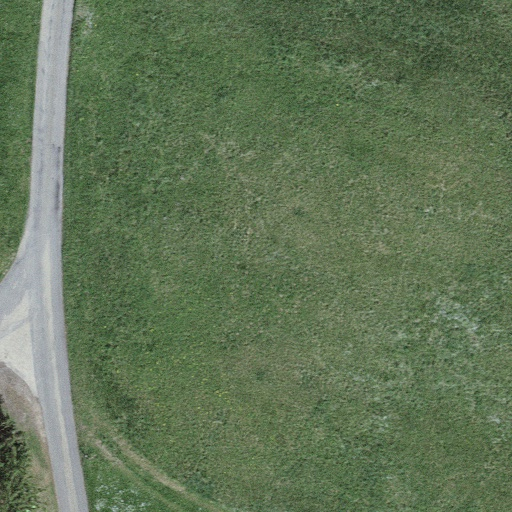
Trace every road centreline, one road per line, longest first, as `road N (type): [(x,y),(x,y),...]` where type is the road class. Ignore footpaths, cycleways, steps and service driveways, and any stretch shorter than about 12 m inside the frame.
road 1 (unclassified): [(51,337),(46,182),(59,0)]
road 2 (unclassified): [(75,511),(51,337)]
